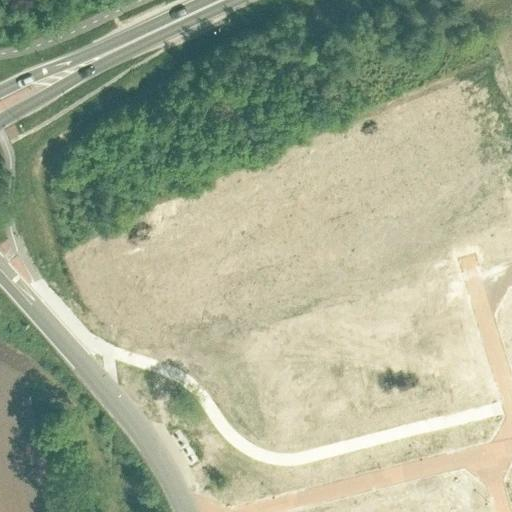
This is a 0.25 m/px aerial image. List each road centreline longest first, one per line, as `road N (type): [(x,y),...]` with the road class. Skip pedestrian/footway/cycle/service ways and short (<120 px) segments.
road 1 (unclassified): [(187,511),(115,398),(0,267)]
road 2 (residential): [(238,511),(486,452)]
road 3 (primary): [(62,73),(219,0)]
